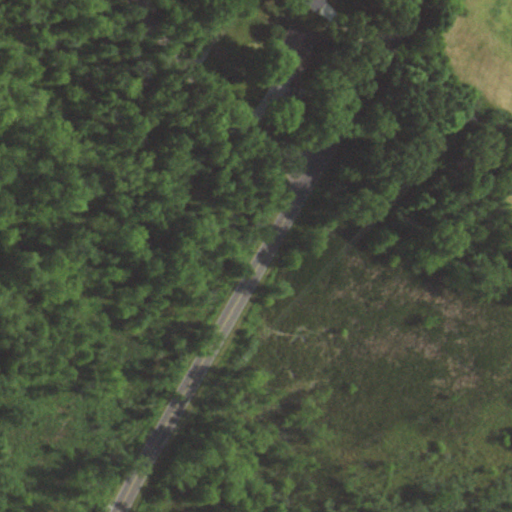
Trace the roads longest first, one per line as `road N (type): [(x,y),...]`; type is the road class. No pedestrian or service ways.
road 1 (secondary): [(414,0),(121,511)]
road 2 (residential): [(122,0),(171,82),(200,111),(310,176)]
